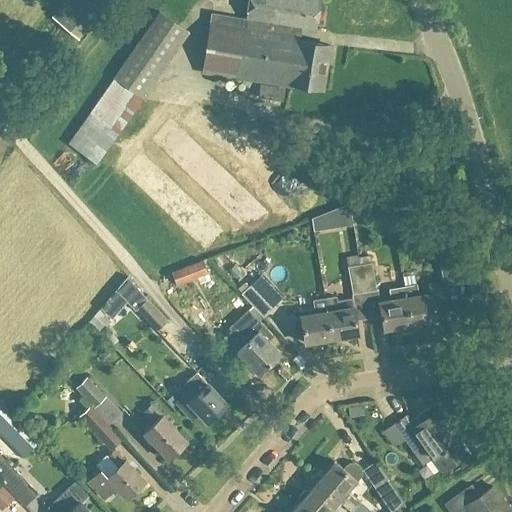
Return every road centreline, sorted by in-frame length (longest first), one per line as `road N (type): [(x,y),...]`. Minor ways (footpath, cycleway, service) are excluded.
road 1 (residential): [(214,511),(304,406),(329,390),(511,357)]
road 2 (tertiary): [(511,289),(421,0)]
